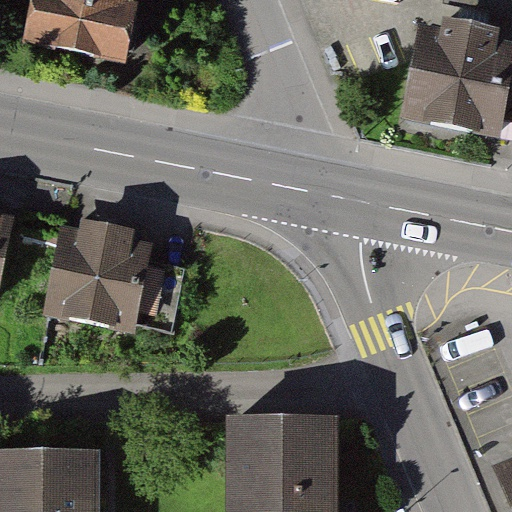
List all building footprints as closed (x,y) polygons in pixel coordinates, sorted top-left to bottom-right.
[(37,0),(25,62),(127,81),(142,0),(37,0)] [(511,0),(490,0),(488,13),(511,18),(511,0)] [(511,111),(511,58),(415,40),(396,135),(503,156),(511,111)] [(0,308),(19,215),(0,210),(0,308)] [(159,243),(62,226),(44,320),(142,338),(159,243)] [(331,511),(331,417),(230,418),(230,511),(331,511)] [(95,511),(95,454),(0,453),(0,511),(95,511)] [(511,511),(511,461),(491,470),(509,511),(511,511)]
